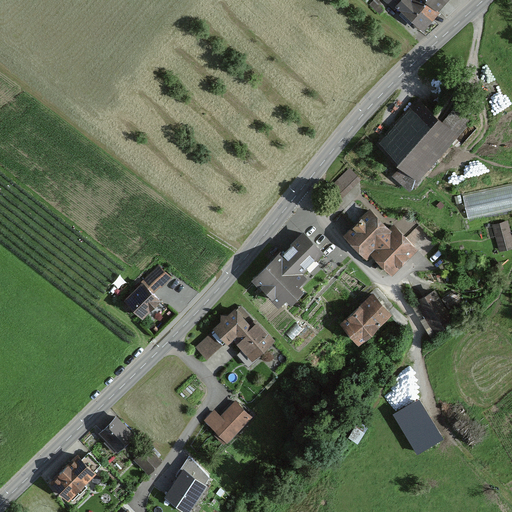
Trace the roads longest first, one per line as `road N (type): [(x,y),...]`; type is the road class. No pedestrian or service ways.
road 1 (secondary): [(483,0),(356,120),(185,325),(0,503)]
road 2 (track): [(511,511),(435,412),(418,333)]
